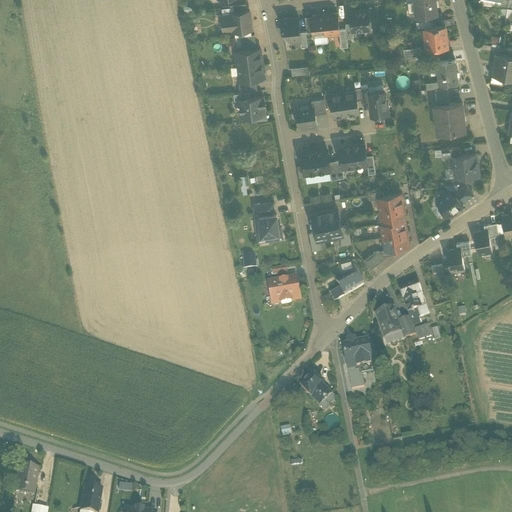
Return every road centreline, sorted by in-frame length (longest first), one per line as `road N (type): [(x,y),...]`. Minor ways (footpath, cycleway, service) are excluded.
road 1 (residential): [(0,434),(170,483),(194,475),(330,337)]
road 2 (residential): [(503,191),(411,260),(330,337)]
road 3 (residential): [(286,140),(312,288),(330,337)]
road 4 (residential): [(503,191),(456,0)]
road 5 (unclassified): [(330,337),(364,511)]
road 6 (residential): [(257,8),(286,140)]
